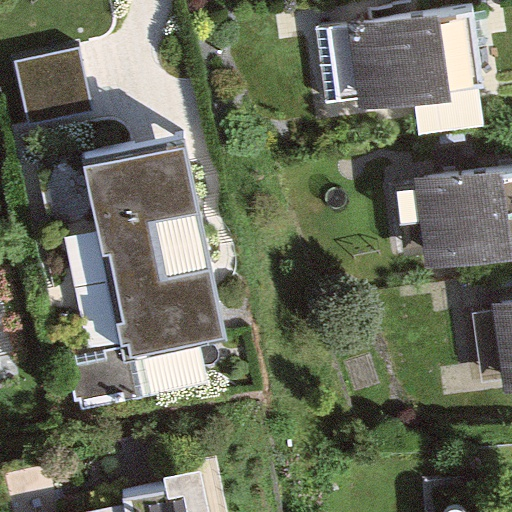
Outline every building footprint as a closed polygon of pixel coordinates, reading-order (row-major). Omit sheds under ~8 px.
[(330,89),(492,71),(484,3),(322,21),(330,89)] [(16,59),(30,123),(94,110),(81,45),(16,59)] [(220,337),(180,142),(51,168),(61,216),(104,207),(132,345),(79,356),(88,399),(200,376),(194,343),(220,337)] [(398,258),(511,239),(511,147),(383,170),(398,258)] [(471,377),(511,370),(511,283),(456,293),(471,377)] [(0,320),(0,378),(13,375),(0,320)] [(123,502),(69,511),(205,511),(193,454),(117,470),(123,502)] [(511,511),(511,498),(442,502),(442,511),(511,511)]
